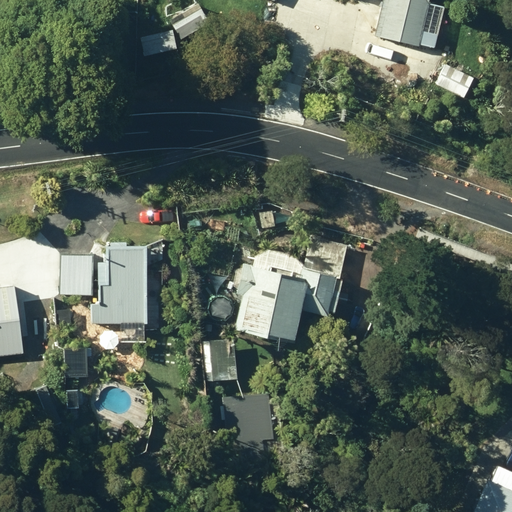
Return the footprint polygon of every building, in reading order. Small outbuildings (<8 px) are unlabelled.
[(359,0),(354,26),(439,45),(447,2),(438,0),(359,0)] [(95,320),(148,320),(148,245),(131,245),(131,234),(100,234),(100,279),(103,279),(103,300),(95,300),(95,320)] [(62,292),(96,293),(96,251),(62,250),(62,292)] [(241,321),(303,334),(308,306),(333,311),(334,307),(339,309),(348,274),(341,272),(342,270),(301,261),(300,269),(248,259),(242,284),(248,285),(241,321)] [(349,321),(358,324),(361,315),(351,312),(349,321)] [(218,337),(221,377),(240,375),(237,335),(218,337)] [(67,344),(67,374),(92,373),(91,344),(67,344)] [(226,395),(234,461),(269,456),(265,430),(277,429),(273,390),(226,395)] [(468,511),(511,511),(511,476),(490,466),(468,511)]
